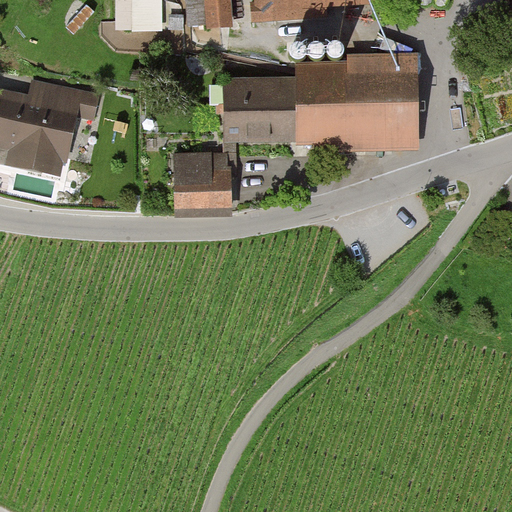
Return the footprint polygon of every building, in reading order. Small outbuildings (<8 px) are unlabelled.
[(166,29),(165,0),(118,0),(119,30),(166,29)] [(377,0),(185,0),(188,35),(379,22),(377,0)] [(293,85),(294,153),(415,151),(414,67),(292,69),(293,85)] [(222,154),(294,153),(293,85),(221,86),(222,154)] [(61,189),(81,97),(30,86),(26,104),(0,98),(0,159),(6,161),(2,177),(61,189)] [(229,162),(172,161),(171,222),(228,222),(229,162)]
